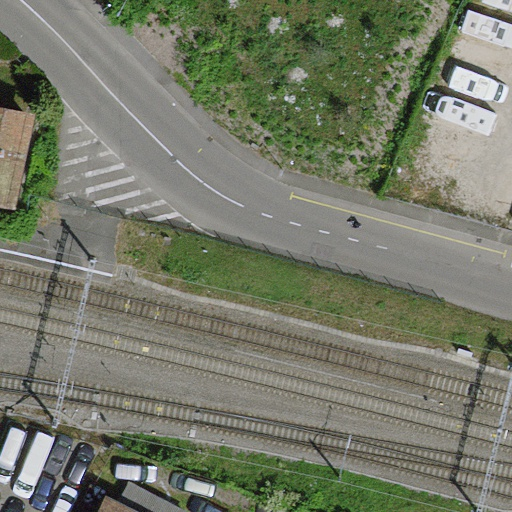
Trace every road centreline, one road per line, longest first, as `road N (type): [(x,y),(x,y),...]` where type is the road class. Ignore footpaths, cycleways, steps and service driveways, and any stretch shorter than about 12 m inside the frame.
road 1 (unclassified): [(511,286),(237,204),(204,185),(132,116)]
road 2 (unclassified): [(25,0),(132,116)]
